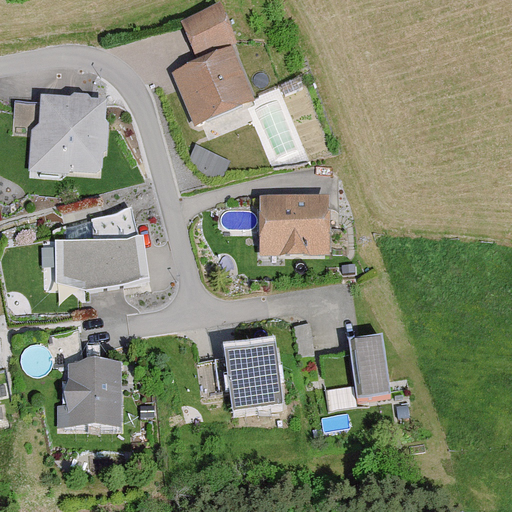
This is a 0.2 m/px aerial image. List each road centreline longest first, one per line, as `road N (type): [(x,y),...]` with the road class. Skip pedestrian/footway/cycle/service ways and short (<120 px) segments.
road 1 (residential): [(0,67),(109,59),(149,77),(169,119),(218,316)]
road 2 (residential): [(218,316),(357,302)]
